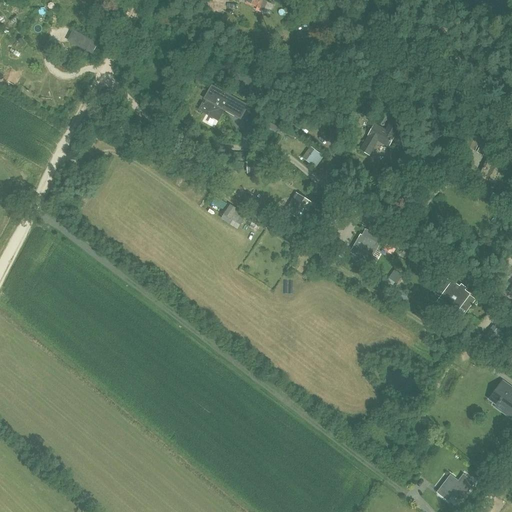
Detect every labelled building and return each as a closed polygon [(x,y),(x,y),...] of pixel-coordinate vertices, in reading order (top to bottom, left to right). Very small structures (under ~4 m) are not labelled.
[(242,0),(252,5),(252,4),(258,7),(257,8),(263,10),(267,1),(264,0),(242,0)] [(240,69),(235,78),(258,93),(264,84),(240,69)] [(208,100),(205,104),(203,103),(200,110),(219,121),(225,110),(228,111),(230,108),(232,109),(236,101),(212,87),(206,99),(208,100)] [(361,114),(369,119),(377,104),(369,100),(361,114)] [(250,109),(245,106),(243,105),(237,116),(243,120),(250,109)] [(278,115),(276,118),(299,132),(301,128),(278,115)] [(394,116),(386,131),(375,125),(369,135),(370,136),(368,139),(361,150),(369,155),(378,140),(389,147),(395,136),(394,136),(403,121),(394,116)] [(336,117),(335,124),(342,125),(344,118),(336,117)] [(269,122),(264,131),(276,138),(281,129),(269,122)] [(339,129),(331,127),(328,140),(336,142),(339,129)] [(480,142),(482,143),(488,146),(493,137),(479,130),(474,138),(469,148),(475,151),(480,142)] [(310,146),(302,157),(316,168),(325,157),(310,146)] [(267,174),(266,159),(248,159),(248,175),(267,174)] [(494,164),(487,161),(480,176),(476,185),(478,186),(489,191),(488,193),(491,195),(504,167),(503,167),(495,163),(494,164)] [(271,207),(249,193),(244,200),(266,215),(271,207)] [(216,200),(226,207),(230,200),(220,194),(216,200)] [(297,194),(286,211),(302,221),(313,204),(297,194)] [(228,213),(242,220),(246,212),(232,205),(228,213)] [(369,261),(376,251),(380,244),(382,239),(366,229),(362,236),(366,238),(356,255),(369,262),(369,261)] [(326,234),(319,244),(324,247),(330,237),(326,234)] [(339,240),(335,247),(344,252),(347,245),(339,240)] [(387,244),(383,250),(392,255),(396,249),(387,244)] [(327,245),(325,248),(336,254),(338,250),(327,245)] [(455,314),(460,308),(463,303),(470,308),(476,299),(469,295),(470,294),(464,290),(465,290),(460,286),(460,287),(453,282),(452,283),(445,278),(437,289),(434,293),(441,298),(441,299),(438,303),(446,309),(445,310),(453,316),(455,314)] [(400,290),(398,299),(409,301),(411,293),(400,290)] [(489,331),(479,343),(488,350),(499,337),(497,335),(499,333),(493,328),(491,331),(489,330),(489,331)] [(490,399),(497,404),(499,404),(506,409),(505,411),(505,414),(511,418),(511,417),(511,388),(502,382),(490,399)] [(489,464),(484,470),(491,476),(495,471),(493,469),(494,468),(489,464)] [(481,471),(477,476),(483,481),(487,485),(491,480),(487,476),(481,471)] [(458,494),(464,498),(475,483),(464,474),(459,481),(451,475),(441,487),(437,493),(448,502),(453,495),(455,497),(458,494)] [(489,511),(492,509),(484,503),(477,511),(489,511)]
